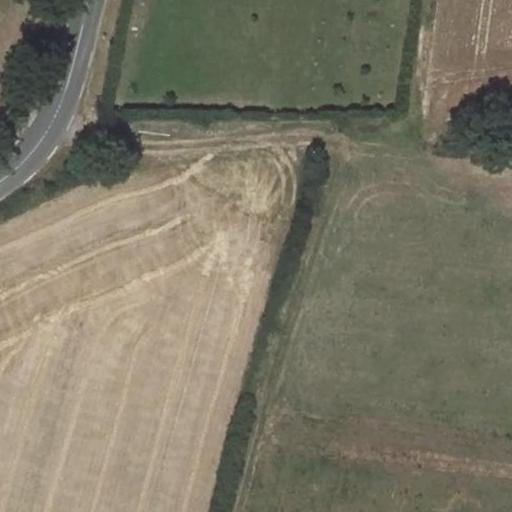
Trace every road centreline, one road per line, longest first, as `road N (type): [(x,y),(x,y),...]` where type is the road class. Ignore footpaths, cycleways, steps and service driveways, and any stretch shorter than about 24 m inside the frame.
road 1 (track): [(53,118),(121,145),(177,150),(323,138),(340,155),(335,197),(238,511)]
road 2 (secondary): [(89,0),(53,118),(0,181)]
